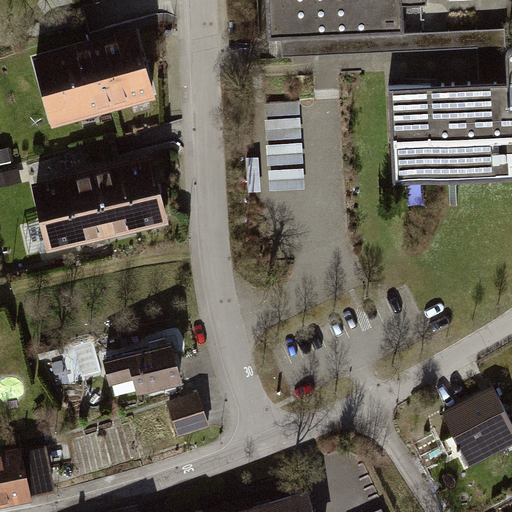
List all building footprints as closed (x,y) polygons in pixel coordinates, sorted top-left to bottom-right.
[(268,0),(270,38),(283,37),(403,31),(402,5),(428,4),(427,0),(268,0)] [(39,50),(58,123),(162,96),(143,23),(39,50)] [(509,82),(508,55),(507,26),(403,31),(283,37),(284,58),(479,48),(481,84),(509,82)] [(391,88),(396,180),(511,174),(511,49),(510,51),(508,55),(509,82),(481,84),(391,88)] [(298,142),(261,144),(263,164),(299,162),(298,142)] [(146,224),(177,217),(161,149),(130,156),(146,224)] [(115,231),(146,224),(130,156),(99,163),(115,231)] [(84,238),(115,231),(99,163),(68,170),(84,238)] [(0,172),(0,174),(3,187),(31,180),(27,166),(0,172)] [(53,245),(84,238),(68,170),(37,177),(53,245)] [(108,360),(117,396),(182,381),(173,344),(108,360)] [(451,410),(474,458),(511,439),(511,402),(503,385),(451,410)] [(170,403),(180,435),(209,426),(199,394),(170,403)] [(23,450),(33,497),(57,492),(47,445),(23,450)] [(0,454),(0,503),(33,497),(23,450),(0,454)] [(313,511),(308,491),(237,511),(202,511),(200,511),(313,511)]
